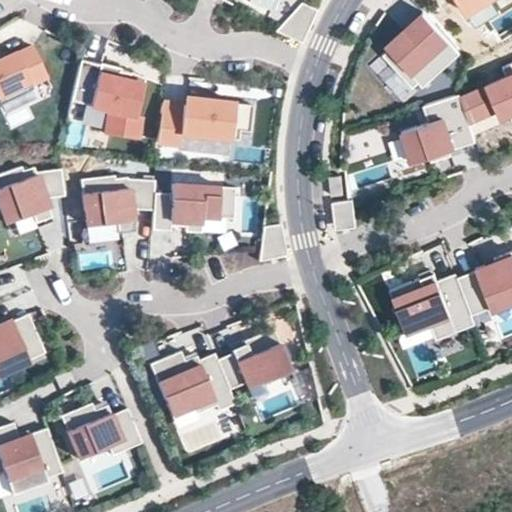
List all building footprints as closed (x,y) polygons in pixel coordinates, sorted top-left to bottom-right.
[(484,0),(491,0),(493,1),(494,0),(458,0),(466,12),(484,0)] [(302,42),(315,14),(301,6),(273,36),(274,37),(279,31),(302,42)] [(423,85),(460,52),(424,11),(387,45),(389,48),(384,53),(413,86),(419,81),(423,85)] [(5,57),(0,49),(0,102),(33,89),(32,84),(48,77),(36,47),(19,54),(18,52),(5,57)] [(413,86),(384,53),(371,65),(404,102),(423,85),(419,81),(413,86)] [(138,115),(144,77),(130,71),(119,70),(120,67),(79,59),(69,100),(110,110),(106,134),(136,138),(140,116),(138,115)] [(460,96),(469,120),(496,109),(499,115),(509,111),(511,116),(511,60),(502,64),(507,74),(460,96)] [(469,120),(460,96),(459,93),(423,104),(428,120),(401,129),(410,160),(429,154),(430,160),(450,154),(449,148),(476,140),(469,120)] [(249,130),(252,103),(186,96),(185,104),(162,101),(156,141),(179,144),(180,132),(237,138),(238,129),(249,130)] [(64,195),(60,168),(35,171),(33,166),(22,170),(21,165),(0,172),(0,208),(5,222),(32,213),(35,222),(51,216),(45,198),(64,195)] [(332,193),(343,192),(341,172),(330,174),(332,193)] [(153,191),(154,178),(127,176),(115,177),(114,174),(80,179),(87,225),(115,221),(117,233),(133,230),(130,210),(152,210),(153,191)] [(152,210),(151,229),(169,230),(170,220),(184,221),(184,229),(200,230),(201,214),(232,216),(234,185),(171,181),(171,191),(153,190),(152,210)] [(353,198),(332,200),(335,223),(354,220),(354,226),(356,226),(353,198)] [(87,225),(90,243),(118,239),(117,233),(115,221),(87,225)] [(284,249),(279,223),(262,225),(258,261),(260,261),(261,253),(284,249)] [(457,276),(472,313),(491,306),(492,309),(511,300),(511,249),(494,257),(495,260),(457,276)] [(437,338),(476,323),(472,313),(457,276),(456,272),(437,279),(434,271),(389,289),(406,331),(430,322),(435,335),(437,338)] [(44,351),(27,313),(0,324),(0,373),(29,361),(28,359),(44,351)] [(435,335),(430,322),(406,331),(399,334),(404,347),(435,335)] [(291,371),(272,326),(258,332),(243,339),(244,342),(230,347),(232,350),(215,357),(228,387),(245,380),(247,385),(263,378),(264,382),(291,371)] [(179,349),(148,361),(169,413),(194,403),(197,410),(216,403),(218,408),(234,401),(228,387),(215,357),(213,351),(197,357),(195,353),(183,358),(179,349)] [(90,400),(59,413),(62,420),(67,431),(77,456),(108,443),(111,452),(141,440),(126,406),(110,412),(106,402),(93,407),(90,400)] [(13,420),(0,424),(0,471),(3,470),(10,491),(46,479),(45,476),(61,471),(46,426),(17,436),(13,420)]
